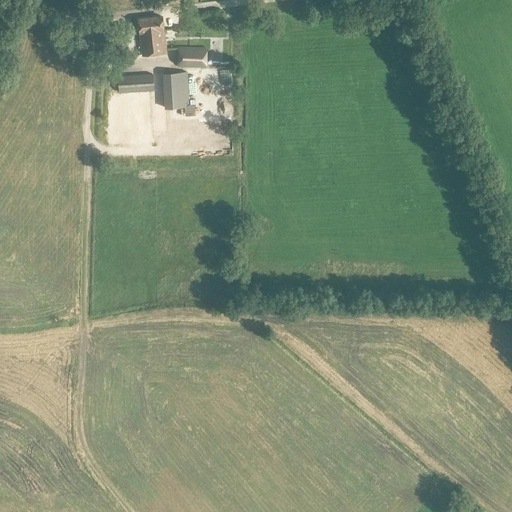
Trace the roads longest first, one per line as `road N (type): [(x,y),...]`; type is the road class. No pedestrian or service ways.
road 1 (track): [(90,18),(78,430),(132,511)]
road 2 (track): [(255,0),(90,18),(0,15)]
